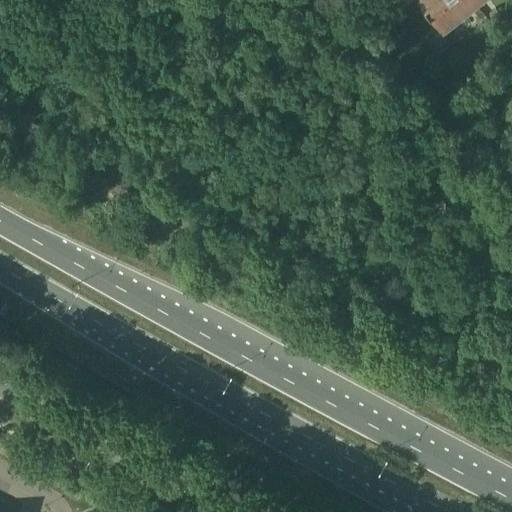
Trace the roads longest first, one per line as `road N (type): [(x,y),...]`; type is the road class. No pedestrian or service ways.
road 1 (primary): [(511,498),(0,219)]
road 2 (primary): [(0,266),(447,511)]
road 3 (unclassified): [(220,511),(0,395)]
